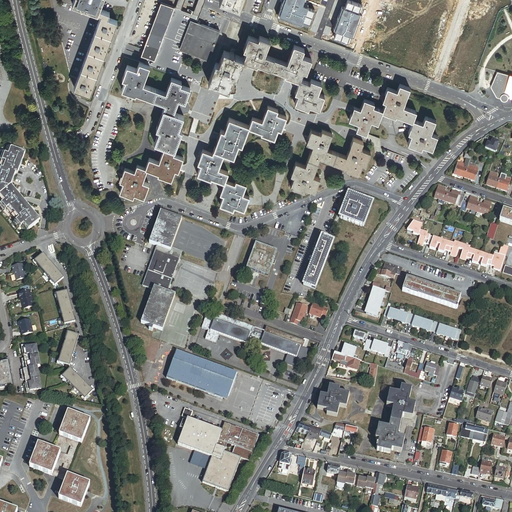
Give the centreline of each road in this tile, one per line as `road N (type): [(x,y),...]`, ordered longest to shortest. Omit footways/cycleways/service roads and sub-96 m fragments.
road 1 (residential): [(408,204),(352,186),(244,229),(167,202),(141,209)]
road 2 (tertiary): [(153,511),(125,346),(88,240)]
road 3 (residential): [(276,446),(511,497)]
road 4 (tertiary): [(74,213),(16,0)]
road 5 (residential): [(340,317),(511,374)]
road 6 (residential): [(79,136),(91,127),(138,0)]
road 7 (tertiary): [(276,446),(340,317)]
road 8 (residential): [(379,243),(511,287)]
road 9 (residential): [(41,511),(16,463),(40,399)]
